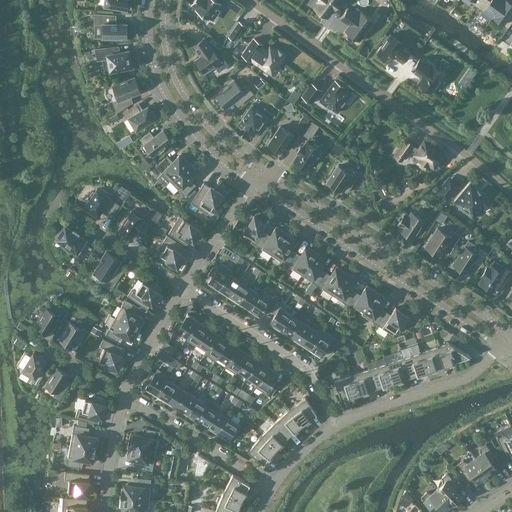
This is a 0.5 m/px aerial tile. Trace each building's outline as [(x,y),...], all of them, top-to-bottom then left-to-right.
[(103,0),(103,5),(112,6),(112,8),(120,9),(120,7),(126,8),(127,6),(129,7),(129,0),(103,0)] [(194,0),(191,5),(196,8),(195,9),(209,19),(220,4),(214,0),(194,0)] [(318,1),(314,7),(326,16),(332,8),(333,9),(338,2),(342,5),(345,0),(317,0),(318,1)] [(489,0),(488,0),(481,0),(477,7),(492,18),(504,0),(489,0)] [(511,3),(506,0),(504,0),(492,18),(507,28),(511,20),(511,16),(509,14),(511,9),(511,3)] [(359,41),(373,21),(359,10),(356,14),(348,8),(340,18),(349,25),(345,30),(359,41)] [(94,14),(94,23),(102,24),(102,37),(103,37),(104,39),(109,39),(110,37),(126,37),(126,23),(115,23),(115,15),(94,14)] [(234,40),(244,25),(238,21),(228,36),(234,40)] [(376,53),(388,62),(392,56),(401,63),(409,52),(400,45),(402,43),(390,34),(388,37),(386,35),(382,42),(383,43),(376,53)] [(213,67),(213,66),(217,72),(227,65),(224,60),(219,53),(216,55),(212,48),(210,49),(203,38),(193,45),(200,56),(195,59),(198,64),(197,65),(203,74),(210,69),(209,68),(212,66),(213,67)] [(262,45),(253,38),(241,54),(256,64),(257,62),(273,73),(286,55),(276,48),(276,49),(269,45),(266,49),(262,46),(262,45)] [(129,58),(127,50),(116,53),(114,46),(94,48),(96,60),(107,58),(109,70),(119,68),(120,70),(133,68),(131,57),(129,58)] [(419,86),(428,93),(429,91),(430,92),(444,74),(431,64),(430,66),(419,58),(411,69),(422,77),(417,83),(420,85),(419,86)] [(118,100),(112,102),(116,111),(131,102),(129,96),(140,92),(137,85),(138,84),(136,78),(134,79),(134,77),(112,85),(118,100)] [(226,107),(236,99),(240,103),(252,93),(245,84),(240,88),(233,80),(215,95),(226,107)] [(325,93),(319,101),(330,109),(331,108),(337,112),(351,93),(334,80),(327,90),(328,90),(326,94),(325,93)] [(311,83),(301,96),(311,103),(321,90),(311,83)] [(286,113),(291,106),(286,102),(280,108),(286,113)] [(128,118),(135,129),(154,118),(154,117),(155,116),(152,110),(150,111),(147,106),(140,111),(136,104),(122,113),(126,119),(128,118)] [(244,127),(249,130),(250,129),(255,132),(261,123),(266,126),(274,115),(264,108),(261,113),(251,106),(248,110),(246,109),(241,117),(243,118),(240,122),(245,125),(244,127)] [(302,125),(307,119),(301,114),(296,120),(302,125)] [(311,121),(302,134),(310,139),(318,126),(311,121)] [(291,133),(279,125),(267,143),(279,151),(284,144),(289,147),(299,133),(293,129),(291,133)] [(163,131),(162,130),(153,137),(149,132),(140,139),(144,144),(143,144),(152,155),(157,152),(158,153),(163,150),(161,148),(171,141),(167,135),(168,134),(165,129),(163,131)] [(414,154),(413,156),(419,160),(415,165),(424,171),(427,166),(433,170),(444,155),(424,141),(418,150),(413,146),(413,145),(405,139),(393,156),(401,162),(410,151),(414,154)] [(296,151),(298,152),(293,160),(305,168),(310,161),(311,163),(315,156),(314,155),(318,149),(305,140),(302,146),(300,145),(296,151)] [(170,181),(189,162),(182,155),(180,157),(179,155),(172,161),(167,155),(155,167),(170,181)] [(196,169),(189,162),(170,181),(184,196),(195,185),(190,179),(196,173),(194,171),(196,169)] [(329,176),(326,181),(331,185),(330,186),(336,190),(337,189),(339,190),(343,185),(348,188),(359,172),(349,165),(345,170),(337,165),(334,169),(333,168),(328,175),(329,176)] [(214,203),(219,206),(225,197),(220,194),(221,193),(220,192),(222,189),(217,185),(214,188),(210,186),(209,186),(203,182),(190,203),(207,214),(214,203)] [(470,183),(453,202),(473,218),(482,207),(485,209),(492,202),(470,183)] [(441,186),(436,192),(445,200),(450,194),(441,186)] [(100,188),(99,190),(96,188),(94,192),(92,191),(87,198),(89,199),(84,207),(97,215),(100,210),(110,217),(118,205),(108,198),(109,197),(106,194),(107,193),(100,188)] [(121,197),(124,199),(130,191),(126,189),(121,197)] [(141,235),(148,225),(142,220),(143,219),(140,217),(142,215),(134,210),(133,213),(131,211),(119,229),(131,237),(135,231),(141,235)] [(154,216),(158,219),(162,214),(157,210),(154,216)] [(250,242),(256,245),(263,235),(258,231),(264,221),(260,218),(262,215),(257,211),(254,215),(254,214),(253,215),(248,212),(242,221),(247,224),(242,231),(253,238),(250,242)] [(403,232),(407,235),(408,235),(412,238),(417,229),(422,232),(430,221),(424,217),(423,219),(419,217),(415,214),(411,212),(407,217),(403,214),(397,224),(401,227),(399,229),(403,232)] [(199,229),(201,225),(192,219),(190,223),(179,215),(167,233),(188,246),(192,240),(193,240),(196,236),(199,238),(203,232),(199,230),(200,229),(199,229)] [(150,226),(157,233),(163,227),(155,220),(150,226)] [(82,243),(84,239),(77,234),(78,233),(73,229),(72,231),(64,226),(61,231),(59,229),(55,236),(57,237),(56,239),(68,246),(66,249),(83,260),(90,248),(82,243)] [(256,245),(271,255),(286,232),(278,227),(276,229),(275,228),(268,238),(263,235),(256,245)] [(427,238),(429,239),(424,246),(438,255),(446,243),(451,247),(459,235),(450,229),(446,234),(436,228),(432,234),(431,233),(427,238)] [(271,255),(286,265),(293,254),(288,251),(294,241),(293,240),(294,238),(286,232),(271,255)] [(184,261),(181,259),(184,254),(183,254),(187,248),(166,234),(155,251),(166,259),(164,262),(173,268),(175,265),(176,265),(177,265),(180,267),(184,261)] [(236,262),(240,257),(240,256),(223,245),(219,252),(236,262)] [(456,267),(460,270),(461,270),(465,272),(473,261),(478,264),(485,252),(480,249),(477,254),(473,251),(469,248),(464,246),(452,264),(456,267)] [(301,275),(316,252),(308,247),(307,249),(305,248),(298,258),(293,254),(286,265),(301,275)] [(241,253),(249,259),(252,254),(244,248),(241,253)] [(123,270),(116,265),(114,264),(118,259),(106,251),(101,259),(97,257),(91,266),(95,268),(93,271),(106,280),(103,285),(110,290),(123,270)] [(324,257),(316,252),(301,275),(311,282),(316,285),(323,274),(318,271),(325,261),(323,260),(324,257)] [(207,283),(217,290),(231,270),(220,263),(218,267),(214,264),(208,274),(212,276),(207,283)] [(481,283),(480,285),(488,290),(490,289),(492,290),(498,281),(503,284),(511,271),(502,265),(499,270),(490,264),(488,267),(487,266),(480,276),(482,277),(479,282),(481,283)] [(252,272),(256,275),(260,270),(255,267),(252,272)] [(331,295),(346,272),(338,267),(337,269),(335,268),(328,277),(323,274),(316,285),(331,295)] [(231,270),(217,290),(228,296),(241,276),(240,276),(238,280),(229,274),(231,270)] [(260,270),(256,275),(261,278),(264,273),(260,270)] [(354,277),(346,272),(331,295),(346,305),(353,294),(348,291),(355,281),(353,279),(354,277)] [(251,283),(241,276),(228,296),(238,303),(251,283)] [(162,295),(158,293),(159,292),(158,292),(161,287),(152,281),(149,285),(142,281),(135,291),(131,288),(126,295),(147,309),(151,303),(152,303),(155,299),(158,301),(162,295)] [(311,282),(305,291),(310,294),(316,285),(311,282)] [(251,283),(238,303),(248,310),(261,289),(260,289),(258,293),(249,287),(251,283)] [(353,294),(346,305),(352,308),(355,304),(364,310),(376,292),(368,286),(367,288),(365,287),(358,297),(353,294)] [(276,300),(261,289),(248,310),(258,316),(264,307),(269,310),(276,300)] [(384,297),(376,292),(364,310),(361,314),(376,324),(383,314),(378,310),(385,300),(383,299),(384,297)] [(293,299),(297,302),(301,297),(296,294),(293,299)] [(301,297),(297,302),(302,305),(305,299),(301,297)] [(126,300),(116,318),(138,330),(143,321),(144,319),(136,315),(140,308),(126,300)] [(268,323),(279,330),(289,314),(279,307),(282,303),(276,300),(269,310),(274,314),(268,323)] [(54,313),(45,308),(35,325),(47,332),(55,319),(60,322),(67,310),(59,305),(54,313)] [(317,315),(321,310),(316,307),(313,312),(317,315)] [(388,317),(383,314),(376,324),(392,335),(399,324),(404,327),(410,318),(405,315),(406,314),(405,314),(407,310),(401,307),(399,310),(395,307),(388,317)] [(325,313),(321,310),(317,315),(322,318),(325,313)] [(185,335),(195,319),(187,313),(182,320),(179,318),(173,327),(185,335)] [(279,330),(289,336),(299,320),(289,314),(279,330)] [(335,319),(331,316),(327,323),(331,326),(335,319)] [(138,330),(116,318),(106,336),(120,343),(124,336),(132,341),(133,339),(138,330)] [(206,326),(195,319),(185,335),(196,342),(206,326)] [(299,320),(289,336),(299,343),(309,327),(299,320)] [(80,329),(69,323),(59,340),(70,346),(75,339),(80,342),(87,331),(81,328),(80,329)] [(217,333),(206,326),(196,342),(207,349),(217,333)] [(316,331),(309,327),(299,343),(309,350),(322,330),(318,327),(316,331)] [(338,340),(322,330),(309,350),(319,357),(325,347),(331,351),(338,340)] [(217,333),(207,349),(204,353),(215,360),(217,356),(228,340),(217,333)] [(124,362),(120,360),(122,356),(121,355),(124,348),(102,338),(99,346),(103,348),(98,359),(106,362),(104,367),(114,372),(116,367),(117,367),(117,366),(121,368),(124,362)] [(228,340),(217,356),(227,362),(237,346),(228,340)] [(164,341),(163,341),(160,347),(171,354),(175,348),(164,341)] [(448,342),(437,346),(442,363),(450,360),(451,362),(469,356),(448,342)] [(415,344),(381,355),(383,361),(416,349),(415,344)] [(185,355),(188,358),(192,353),(196,356),(200,352),(193,346),(185,355)] [(235,374),(238,370),(248,354),(237,346),(227,362),(224,367),(235,374)] [(420,351),(426,370),(435,367),(435,366),(442,363),(437,346),(420,351)] [(159,349),(155,355),(166,361),(169,355),(159,349)] [(183,353),(178,350),(175,356),(179,358),(183,353)] [(420,351),(403,357),(408,374),(416,372),(417,373),(426,370),(420,351)] [(22,370),(33,377),(31,382),(36,385),(43,374),(38,371),(44,360),(43,360),(43,357),(40,355),(38,356),(33,353),(22,370)] [(258,360),(248,354),(238,370),(247,376),(258,360)] [(386,363),(392,382),(401,379),(400,377),(408,374),(403,357),(386,363)] [(177,360),(176,361),(173,366),(178,369),(181,363),(177,360)] [(267,366),(258,360),(247,376),(257,382),(267,366)] [(203,366),(198,363),(195,368),(200,371),(203,366)] [(383,385),(392,382),(386,363),(368,368),(374,386),(382,383),(383,385)] [(267,366),(257,382),(254,386),(271,397),(278,386),(272,383),(278,373),(267,366)] [(59,400),(68,385),(63,381),(67,374),(56,368),(45,386),(55,392),(53,396),(59,400)] [(144,389),(155,395),(165,379),(168,375),(157,368),(155,372),(151,370),(145,379),(149,381),(144,389)] [(177,378),(185,382),(190,372),(183,368),(177,378)] [(351,374),(358,393),(367,390),(366,388),(374,386),(368,368),(351,374)] [(189,376),(194,379),(197,373),(192,370),(189,376)] [(211,378),(215,381),(219,376),(214,373),(211,378)] [(348,396),(358,393),(351,374),(334,380),(340,397),(348,394),(348,396)] [(219,376),(215,381),(220,384),(223,378),(219,376)] [(165,379),(155,395),(165,401),(175,385),(165,379)] [(209,389),(214,391),(218,386),(213,383),(209,389)] [(165,401),(175,408),(185,392),(175,385),(165,401)] [(231,391),(236,394),(239,388),(235,385),(231,391)] [(218,386),(214,391),(219,394),(222,389),(218,386)] [(239,388),(236,394),(240,397),(244,391),(239,388)] [(185,392),(175,408),(185,414),(196,398),(185,392)] [(254,397),(249,394),(246,400),(251,403),(254,397)] [(100,416),(101,416),(101,415),(105,416),(107,409),(103,408),(104,403),(103,403),(105,398),(94,395),(93,400),(84,398),(81,410),(77,408),(75,416),(98,423),(100,416)] [(230,401),(234,404),(238,399),(233,396),(230,401)] [(305,396),(289,408),(301,424),(309,418),(308,417),(315,412),(305,396)] [(202,402),(196,398),(185,414),(196,421),(206,405),(209,400),(205,398),(202,402)] [(196,421),(206,427),(216,411),(206,405),(196,421)] [(274,421),(286,434),(293,429),(294,430),(301,424),(289,408),(274,421)] [(216,411),(206,427),(216,433),(226,417),(216,411)] [(228,413),(226,417),(216,433),(226,440),(231,433),(235,435),(241,426),(230,419),(232,415),(228,413)] [(480,421),(483,427),(491,422),(487,416),(480,421)] [(280,441),(286,434),(274,421),(260,435),(275,449),(281,442),(280,441)] [(69,445),(94,449),(94,445),(97,446),(99,437),(84,435),(86,427),(73,425),(69,445)] [(129,435),(127,446),(155,451),(160,431),(145,428),(144,436),(132,434),(132,436),(129,435)] [(173,436),(165,431),(162,436),(170,441),(173,436)] [(511,434),(508,437),(503,434),(496,437),(505,455),(511,452),(511,455),(511,434)] [(269,456),(275,449),(260,435),(247,451),(261,462),(267,455),(269,456)] [(480,454),(474,458),(485,474),(495,467),(494,467),(492,464),(497,460),(485,444),(479,448),(480,454)] [(93,453),(94,449),(69,445),(66,465),(78,467),(80,459),(94,462),(96,453),(93,453)] [(155,451),(127,446),(125,457),(127,458),(127,460),(138,462),(137,468),(151,471),(155,451)] [(485,474),(474,458),(467,462),(462,460),(456,464),(468,481),(473,477),(475,481),(485,474)] [(68,480),(67,492),(88,494),(88,493),(92,494),(93,487),(88,486),(89,481),(88,481),(89,474),(64,471),(64,479),(68,480)] [(442,483),(437,488),(451,503),(460,495),(460,494),(460,495),(456,491),(460,487),(446,472),(441,477),(442,483)] [(222,490),(241,499),(245,491),(244,490),(247,483),(232,473),(222,490)] [(120,497),(149,499),(150,479),(136,478),(135,486),(123,485),(123,487),(121,487),(120,497)] [(183,499),(189,500),(194,481),(187,479),(183,499)] [(451,503),(437,488),(431,493),(426,492),(421,497),(434,511),(439,507),(442,510),(441,510),(442,511),(450,503),(451,503),(450,504),(451,504),(451,503)] [(222,490),(214,509),(223,511),(233,511),(235,508),(237,508),(241,499),(222,490)] [(86,506),(86,499),(62,497),(61,511),(90,511),(91,511),(87,511),(87,506),(86,506)] [(147,511),(149,499),(120,497),(119,507),(121,507),(121,509),(133,510),(132,511),(147,511)] [(423,511),(414,503),(409,508),(410,511),(423,511)]
